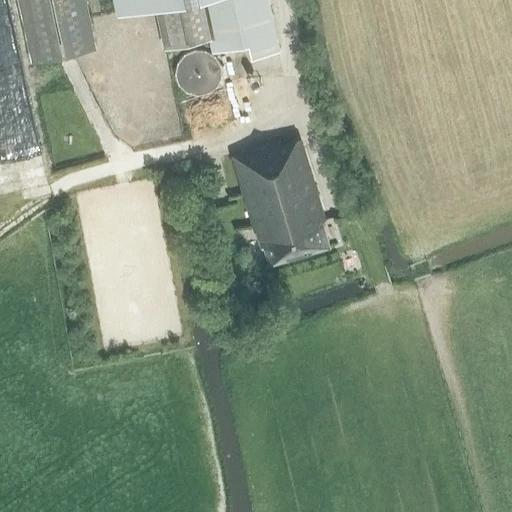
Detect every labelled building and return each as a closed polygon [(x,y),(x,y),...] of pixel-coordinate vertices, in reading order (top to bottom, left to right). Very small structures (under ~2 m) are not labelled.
[(20,0),(34,62),(96,49),(85,0),(20,0)] [(210,39),(213,53),(248,45),(251,58),(278,52),(267,0),(113,0),(117,12),(156,4),(165,49),(210,39)] [(221,77),(221,66),(215,56),(205,51),(195,50),(184,54),(178,63),(175,74),(178,84),(186,92),(197,95),(208,94),(217,87),(221,77)] [(0,88),(0,158),(3,172),(43,164),(27,83),(0,88)] [(270,263),(327,246),(320,222),(324,221),(300,139),(281,145),(280,142),(234,156),(261,249),(265,247),(270,263)] [(202,176),(211,174),(209,163),(200,165),(202,176)] [(221,224),(217,211),(205,215),(209,227),(221,224)]
